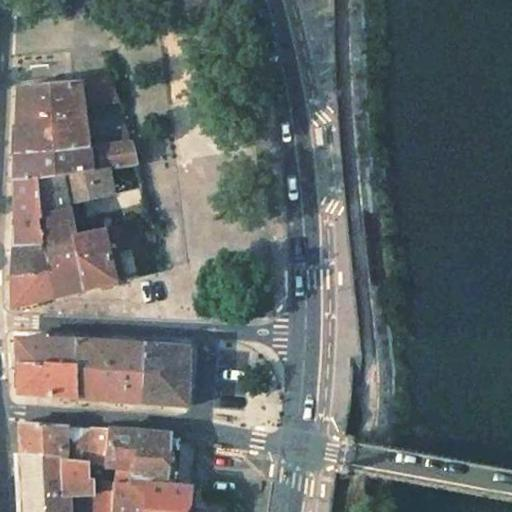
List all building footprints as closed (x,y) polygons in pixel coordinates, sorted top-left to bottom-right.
[(15,90),(13,155),(127,142),(126,133),(98,135),(98,141),(82,143),(81,137),(86,137),(84,112),(77,113),(77,108),(118,102),(111,81),(15,90)] [(13,163),(13,182),(31,180),(111,171),(134,168),(127,142),(13,155),(13,163)] [(111,171),(114,198),(141,194),(134,168),(111,171)] [(31,180),(41,246),(70,241),(63,205),(114,198),(111,171),(31,180)] [(12,247),(11,251),(41,246),(31,180),(13,182),(14,219),(12,247)] [(118,225),(118,233),(149,228),(147,220),(118,225)] [(110,227),(110,234),(118,233),(118,225),(110,227)] [(70,241),(80,294),(104,289),(121,285),(117,256),(107,257),(105,249),(115,248),(114,241),(120,240),(118,233),(110,234),(70,241)] [(41,246),(43,258),(72,252),(70,241),(41,246)] [(11,251),(9,279),(45,274),(43,258),(41,246),(11,251)] [(45,274),(50,301),(66,297),(80,294),(72,252),(43,258),(45,274)] [(9,285),(10,310),(50,301),(45,274),(9,279),(9,285)] [(12,343),(13,370),(72,372),(70,347),(53,346),(12,343)] [(72,372),(74,401),(138,407),(143,352),(120,350),(70,347),(72,372)] [(143,352),(138,407),(181,411),(185,354),(143,352)] [(13,370),(14,395),(74,401),(72,372),(13,370)] [(16,427),(17,458),(60,463),(59,447),(58,430),(16,427)] [(86,449),(85,466),(103,467),(105,433),(87,432),(86,449)] [(103,467),(101,486),(110,486),(161,490),(164,438),(105,433),(103,467)] [(164,438),(161,490),(186,492),(190,446),(185,439),(164,438)] [(59,447),(60,463),(85,466),(86,449),(59,447)] [(17,458),(20,511),(67,511),(69,500),(93,502),(92,511),(108,511),(110,486),(101,486),(103,467),(85,466),(60,463),(17,458)] [(110,486),(108,511),(183,511),(186,492),(161,490),(110,486)]
